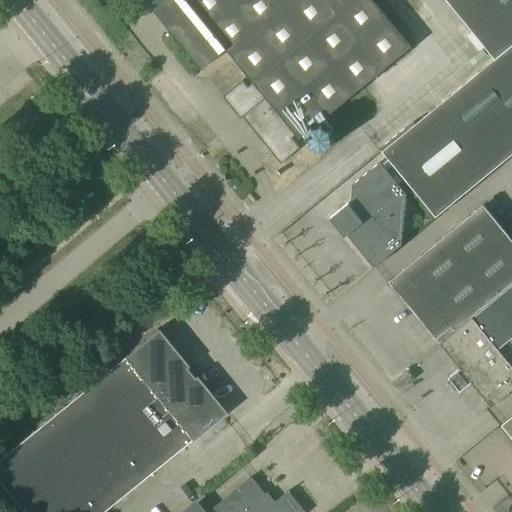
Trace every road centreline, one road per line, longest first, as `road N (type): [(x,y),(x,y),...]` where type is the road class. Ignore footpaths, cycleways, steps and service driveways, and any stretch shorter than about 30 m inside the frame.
road 1 (tertiary): [(434,511),(167,186)]
road 2 (tertiary): [(167,186),(15,0)]
road 3 (residential): [(0,325),(167,186)]
